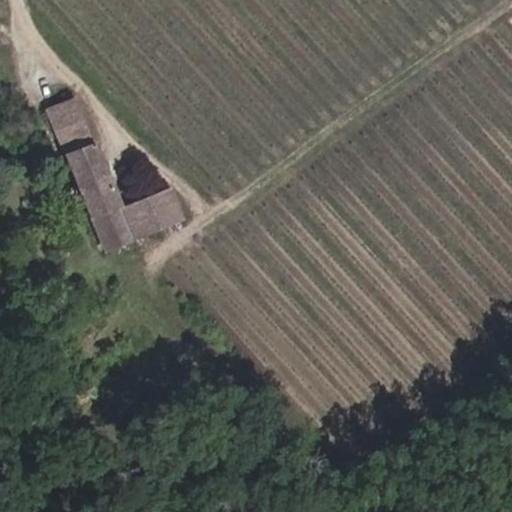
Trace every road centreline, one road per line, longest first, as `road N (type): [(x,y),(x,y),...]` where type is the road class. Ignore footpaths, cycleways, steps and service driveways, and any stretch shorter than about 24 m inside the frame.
road 1 (track): [(138,281),(511,9)]
road 2 (track): [(24,34),(214,226)]
